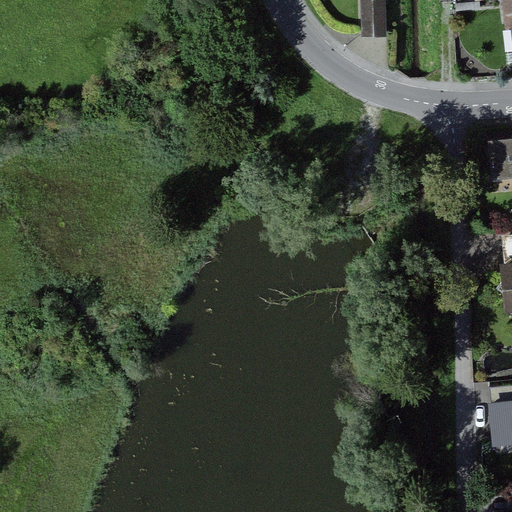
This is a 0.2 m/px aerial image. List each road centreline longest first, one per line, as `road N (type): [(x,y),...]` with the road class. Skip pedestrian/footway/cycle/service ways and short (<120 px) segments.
road 1 (unclassified): [(475,511),(460,104)]
road 2 (residential): [(277,0),(329,66),(402,98),(460,104)]
